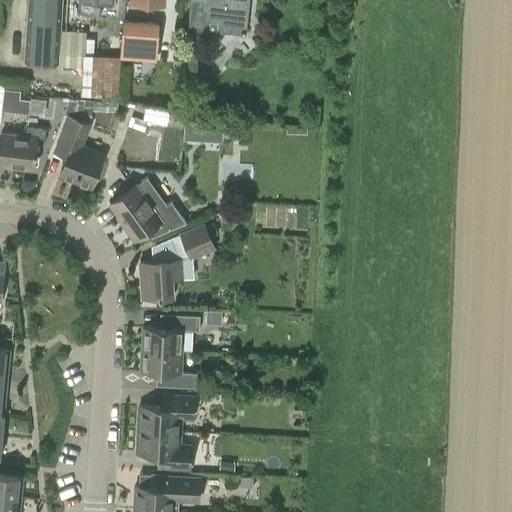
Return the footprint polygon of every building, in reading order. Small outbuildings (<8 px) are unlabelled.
[(83,70),(84,57),(85,34),(59,32),(61,0),(29,0),(25,62),(56,64),(56,68),(82,70),(83,70)] [(77,0),(76,15),(99,17),(100,0),(77,0)] [(190,0),(187,29),(204,31),(205,21),(219,22),(217,32),(243,36),(247,0),(190,0)] [(119,62),(120,62),(156,64),(158,25),(122,23),(119,62)] [(94,39),(85,39),(85,54),(93,55),(94,39)] [(84,57),(83,70),(82,70),(80,99),(115,101),(118,59),(84,57)] [(4,88),(1,109),(28,112),(30,99),(19,98),(20,90),(4,88)] [(147,106),(144,120),(179,128),(182,114),(147,106)] [(91,187),(104,152),(82,144),(90,123),(68,114),(54,150),(67,155),(59,175),(91,187)] [(185,122),(184,139),(202,140),(203,123),(185,122)] [(0,136),(0,163),(33,167),(36,143),(44,144),(45,128),(27,126),(26,136),(0,133),(0,136)] [(136,183),(110,202),(119,214),(117,216),(134,239),(148,230),(152,236),(186,221),(171,201),(167,204),(146,176),(136,183)] [(249,205),(241,205),(241,214),(249,214),(249,205)] [(217,221),(224,217),(221,212),(214,215),(217,221)] [(186,246),(191,257),(214,246),(204,222),(170,237),(171,240),(176,250),(186,246)] [(183,276),(182,260),(191,257),(186,246),(176,250),(171,240),(151,248),(151,259),(140,260),(142,296),(173,294),(172,277),(183,276)] [(203,310),(201,326),(222,329),(224,312),(203,310)] [(143,325),(142,347),(182,350),(183,328),(199,329),(200,314),(166,313),(165,326),(143,325)] [(0,347),(0,369),(8,370),(10,348),(0,347)] [(182,350),(142,347),(141,370),(163,371),(162,385),(196,386),(197,372),(181,371),(182,350)] [(0,369),(0,391),(6,392),(8,370),(0,369)] [(138,428),(180,430),(181,417),(192,417),(194,394),(162,393),(161,405),(139,404),(138,428)] [(237,397),(224,396),(223,406),(236,406),(237,397)] [(180,443),(180,430),(138,428),(137,452),(159,453),(158,465),(190,466),(191,444),(180,443)] [(218,470),(232,471),(233,462),(219,462),(218,470)] [(0,494),(21,496),(23,474),(0,472),(0,494)] [(199,483),(195,479),(196,475),(152,473),(151,485),(135,484),(134,508),(178,510),(178,498),(194,499),(194,496),(198,492),(200,488),(199,483)] [(252,477),(239,477),(239,485),(252,486),(252,477)] [(0,494),(0,511),(19,511),(21,496),(0,494)]
